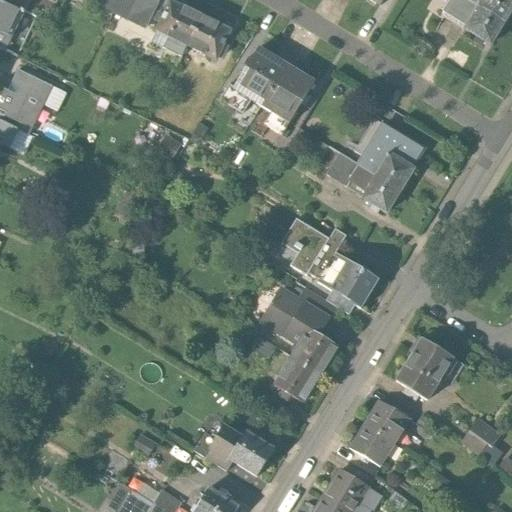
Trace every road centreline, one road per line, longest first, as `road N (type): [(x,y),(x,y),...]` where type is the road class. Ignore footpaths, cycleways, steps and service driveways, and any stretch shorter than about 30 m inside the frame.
road 1 (residential): [(498,135),(267,511)]
road 2 (residential): [(498,135),(383,59),(272,0)]
